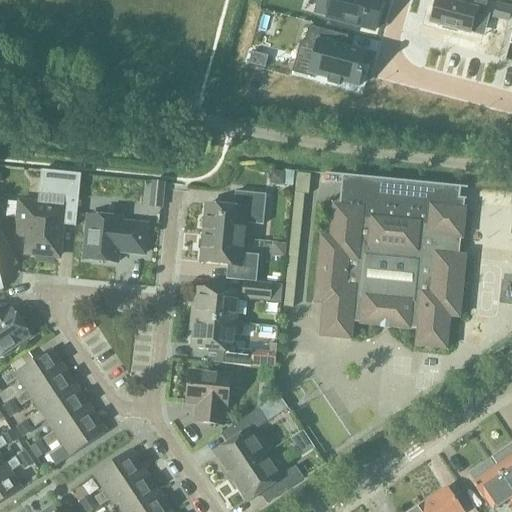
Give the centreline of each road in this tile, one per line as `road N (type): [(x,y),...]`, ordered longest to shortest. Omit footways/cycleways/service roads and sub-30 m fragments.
road 1 (residential): [(151,415),(120,413),(56,311),(55,292),(164,303)]
road 2 (residential): [(322,511),(511,382)]
road 3 (residential): [(402,0),(391,41),(400,69),(511,105)]
